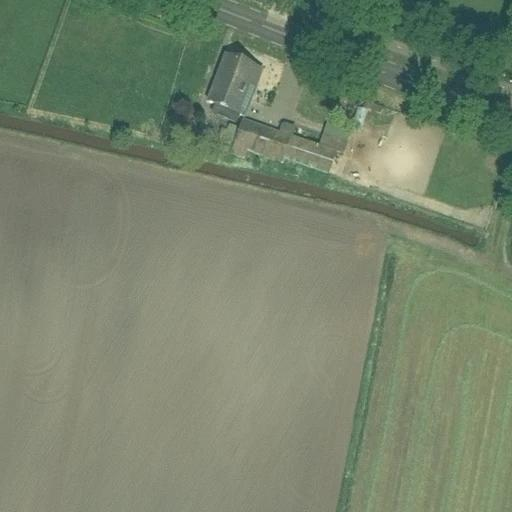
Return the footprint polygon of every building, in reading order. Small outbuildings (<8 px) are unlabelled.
[(244,119),(256,90),(251,88),(257,72),(226,60),(208,106),(209,106),(220,110),(217,117),(226,120),(229,113),(243,119),(244,119)] [(241,123),(229,157),(244,162),(246,154),(255,157),(263,131),(241,123)] [(277,135),(269,161),(283,166),(284,163),(291,140),(277,135)] [(318,149),(336,155),(343,157),(346,146),(321,138),(318,149)] [(318,149),(291,140),(284,163),(329,178),(336,155),(318,149)]
